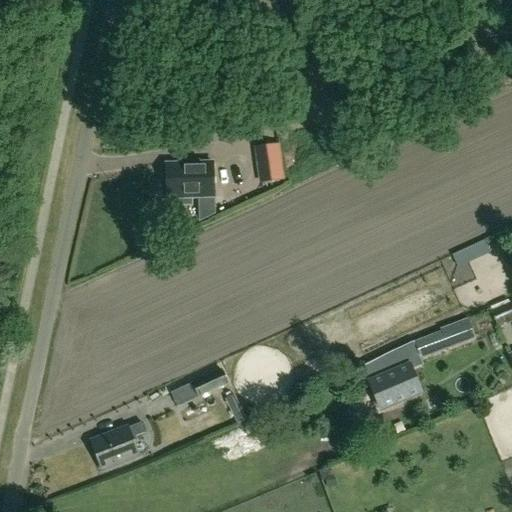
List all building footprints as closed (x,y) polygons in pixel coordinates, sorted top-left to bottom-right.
[(213,142),(213,147),(221,147),(222,130),(198,129),(198,141),(213,142)] [(278,143),(253,147),(258,183),(283,180),(278,143)] [(173,205),(190,204),(189,198),(213,197),(211,164),(165,165),(165,184),(159,184),(159,193),(173,205)] [(511,319),(511,302),(490,312),(496,326),(511,319)] [(398,409),(395,403),(410,396),(400,371),(420,363),(419,360),(449,348),(475,338),(473,333),(491,326),(483,310),(477,312),(478,315),(466,320),(441,331),(442,333),(404,348),(392,353),(363,368),(380,409),(383,415),(398,409)] [(221,369),(170,393),(176,407),(197,397),(197,398),(228,384),(221,369)] [(245,420),(234,395),(232,395),(230,390),(222,393),(225,399),(224,399),(236,424),(245,420)] [(89,442),(100,471),(137,456),(132,442),(134,437),(144,433),(140,423),(89,442)] [(336,484),(333,477),(325,480),(328,487),(336,484)]
